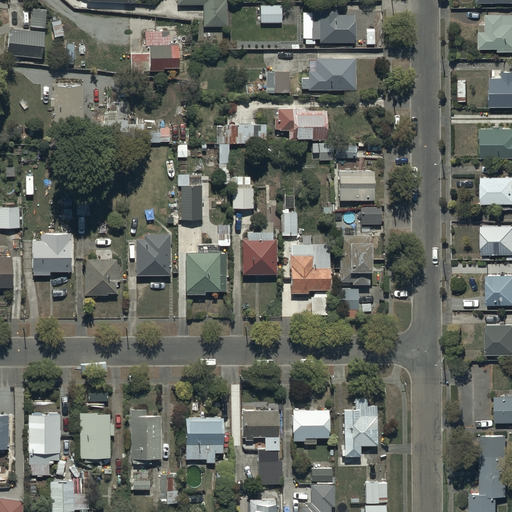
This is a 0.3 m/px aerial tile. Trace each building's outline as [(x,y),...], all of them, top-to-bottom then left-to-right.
[(222,0),(176,0),(176,4),(202,4),(202,25),(226,25),(226,1),(223,1),(222,0)] [(259,6),(259,23),(281,22),(281,5),(259,6)] [(30,8),(29,26),(44,27),(45,9),(30,8)] [(333,8),(311,8),(311,32),(303,32),(303,38),(311,38),(311,39),(318,39),(318,42),(355,42),(355,14),(336,14),(336,10),(333,10),(333,8)] [(511,50),(511,13),(485,13),(485,23),(478,23),(479,48),(497,48),(497,51),(511,50)] [(40,57),(43,32),(8,27),(5,53),(40,57)] [(129,53),(130,72),(163,70),(163,66),(177,66),(176,43),(169,43),(168,30),(144,30),(144,44),(140,45),(141,53),(129,53)] [(354,89),(354,58),(315,58),(315,59),(308,60),(308,70),(307,70),(307,78),(300,78),(301,88),(307,88),(307,90),(354,89)] [(488,106),(489,106),(511,105),(511,70),(491,70),(491,76),(489,76),(489,93),(488,93),(488,106)] [(288,72),(274,71),(274,92),(288,92),(288,72)] [(82,84),(53,86),(55,148),(79,147),(78,118),(83,118),(82,84)] [(303,107),(277,108),(277,117),(274,117),(274,128),(279,128),(279,129),(288,129),(288,141),(325,140),(325,109),(303,109),(303,107)] [(165,135),(165,133),(160,133),(160,131),(145,132),(145,123),(128,123),(128,120),(107,120),(108,143),(169,141),(169,135),(165,135)] [(259,143),(265,142),(265,124),(216,124),(216,143),(219,143),(228,143),(259,143)] [(511,126),(480,127),(480,157),(511,156),(511,126)] [(469,127),(459,127),(460,148),(468,147),(468,132),(470,132),(469,127)] [(231,183),(232,176),(227,176),(228,143),(219,143),(218,184),(227,184),(231,183)] [(319,143),(319,153),(332,153),(332,143),(319,143)] [(187,144),(177,144),(177,156),(191,156),(191,147),(187,147),(187,144)] [(336,145),(336,157),(355,157),(356,146),(336,145)] [(374,171),(338,171),(339,199),(374,199),(374,171)] [(511,175),(480,176),(481,203),(511,202),(511,175)] [(232,176),(231,183),(231,207),(252,207),(252,185),(249,185),(249,176),(232,176)] [(201,186),(179,186),(180,218),(202,218),(201,186)] [(87,194),(76,194),(77,215),(88,214),(87,194)] [(20,207),(0,206),(0,227),(19,228),(20,207)] [(380,206),(360,207),(360,223),(380,223),(380,206)] [(297,212),(284,212),(283,231),(280,231),(280,235),(297,235),(297,212)] [(241,239),(241,273),(276,273),(276,238),(272,238),(272,221),(260,221),(260,232),(247,232),(247,239),(241,239)] [(229,223),(217,223),(217,245),(229,245),(229,223)] [(481,247),(481,253),(511,253),(511,224),(480,225),(481,231),(480,231),(480,247),(481,247)] [(40,240),(30,240),(31,275),(48,274),(48,270),(69,270),(69,233),(40,233),(40,240)] [(135,238),(135,274),(169,274),(168,233),(143,233),(143,238),(135,238)] [(290,243),(290,293),(307,293),(307,289),(327,288),(327,246),(317,246),(317,244),(310,244),(310,234),(301,234),(301,243),(290,243)] [(358,235),(339,235),(339,281),(352,281),(352,283),(369,283),(369,235),(358,235)] [(225,251),(184,252),(185,294),(204,293),(204,290),(226,290),(225,251)] [(13,257),(0,256),(0,287),(11,288),(13,257)] [(115,258),(83,259),(83,295),(107,294),(107,292),(116,292),(116,281),(120,281),(120,266),(115,266),(115,258)] [(485,304),(511,303),(511,273),(486,274),(485,304)] [(356,309),(356,288),(337,288),(336,309),(356,309)] [(328,292),(314,292),(313,296),(311,296),(310,307),(309,307),(309,313),(310,313),(310,314),(328,314),(328,292)] [(486,330),(485,330),(484,350),(486,350),(486,353),(511,353),(511,323),(486,323),(486,330)] [(511,394),(494,395),(494,421),(511,421),(511,394)] [(343,409),(343,455),(359,455),(359,445),(376,445),(376,405),(366,405),(366,398),(354,398),(354,409),(343,409)] [(253,409),(240,410),(241,436),(245,436),(245,440),(252,440),(252,437),(264,437),(264,447),(257,447),(258,486),(283,485),(282,460),(278,460),(277,409),(264,409),(264,404),(253,405),(253,409)] [(131,409),(131,456),(159,456),(159,414),(145,414),(145,409),(131,409)] [(327,437),(326,409),(290,409),(290,439),(303,439),(303,443),(315,443),(315,437),(327,437)] [(108,411),(78,412),(79,457),(83,457),(84,462),(100,461),(100,457),(109,457),(108,411)] [(59,413),(27,413),(27,452),(28,452),(28,463),(29,463),(29,474),(36,474),(36,476),(41,476),(41,474),(48,474),(48,463),(52,463),(52,460),(59,460),(59,413)] [(221,416),(184,417),(184,458),(205,458),(205,462),(213,462),(213,452),(221,452),(221,416)] [(469,493),(469,511),(495,511),(495,495),(506,495),(506,433),(479,434),(479,493),(469,493)] [(331,469),(311,468),(311,480),(331,480),(331,469)] [(172,474),(160,474),(160,497),(166,497),(166,503),(177,503),(177,489),(172,489),(172,474)] [(122,475),(111,476),(111,492),(123,492),(122,475)] [(148,479),(132,479),(132,489),(148,489),(148,479)] [(49,481),(49,511),(73,510),(73,508),(89,508),(88,493),(73,493),(73,481),(49,481)] [(377,481),(365,481),(365,503),(377,503),(377,498),(387,498),(387,482),(377,482),(377,481)] [(333,483),(310,484),(310,502),(307,502),(307,506),(299,507),(299,511),(329,511),(329,506),(334,506),(333,483)] [(22,511),(24,501),(0,497),(0,511),(22,511)] [(274,499),(249,499),(248,511),(277,511),(277,504),(274,504),(274,499)]
